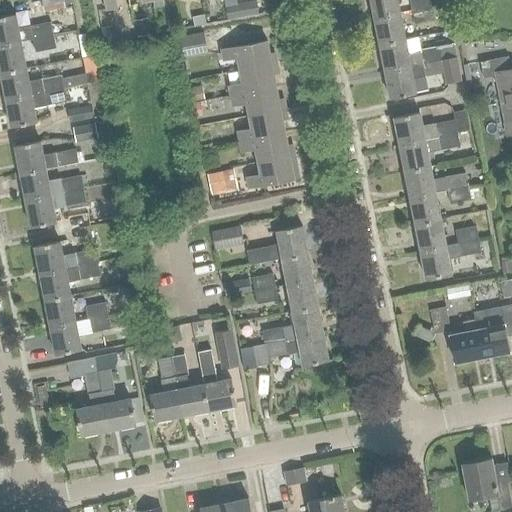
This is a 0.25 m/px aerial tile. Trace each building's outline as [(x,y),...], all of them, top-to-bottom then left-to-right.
[(43,0),(46,12),(66,8),(64,0),(43,0)] [(115,0),(104,0),(106,9),(117,7),(115,0)] [(397,0),(370,0),(374,17),(400,12),(398,1),(397,0)] [(409,0),(412,10),(432,6),(430,0),(409,0)] [(259,14),(256,1),(225,7),(227,20),(259,14)] [(432,6),(412,10),(414,24),(434,20),(432,6)] [(379,43),(405,38),(400,12),(374,17),(379,43)] [(16,13),(0,16),(0,44),(21,40),(33,38),(54,34),(51,21),(19,28),(16,13)] [(203,15),(193,17),(194,26),(205,24),(203,15)] [(151,34),(147,17),(133,20),(137,37),(151,34)] [(469,22),(461,29),(470,39),(478,31),(469,22)] [(118,40),(116,25),(101,28),(104,42),(118,40)] [(181,37),(185,57),(208,52),(204,33),(181,37)] [(54,36),(54,34),(33,38),(35,51),(56,47),(54,36)] [(379,43),(384,70),(457,56),(454,43),(420,49),(420,52),(408,55),(405,38),(379,43)] [(21,40),(0,44),(0,65),(1,72),(27,67),(21,40)] [(241,70),(277,63),(275,53),(270,54),(267,40),(223,49),(226,61),(239,58),(241,70)] [(416,92),(413,77),(425,75),(425,76),(445,72),(445,73),(447,83),(461,80),(457,56),(384,70),(390,97),(416,92)] [(511,70),(509,56),(480,62),(484,78),(497,75),(506,119),(504,120),(507,135),(511,133),(511,70)] [(230,86),(232,96),(277,87),(274,74),(279,73),(277,63),(241,70),(244,83),(230,86)] [(27,67),(1,72),(7,99),(32,94),(64,87),(65,89),(75,87),(73,76),(62,78),(62,74),(41,78),(29,80),(27,67)] [(47,105),(67,101),(65,89),(64,87),(32,94),(7,99),(12,126),(37,121),(35,107),(47,105)] [(186,89),(189,103),(199,101),(196,87),(186,89)] [(248,105),(250,116),(286,109),(284,99),(279,100),(277,87),(232,96),(234,107),(248,105)] [(203,116),(200,102),(188,105),(191,118),(203,116)] [(94,117),(91,105),(67,110),(70,122),(94,117)] [(240,132),(242,142),(285,133),(283,121),(288,120),(286,109),(250,116),(253,129),(240,132)] [(437,137),(457,133),(470,131),(466,109),(453,112),(454,120),(434,123),(423,126),(420,112),(394,118),(399,145),(437,137)] [(76,127),(78,139),(96,136),(94,124),(76,127)] [(257,149),(260,162),(295,155),(293,144),(288,145),(285,133),(242,142),(244,152),(257,149)] [(439,150),(439,151),(459,148),(457,133),(437,137),(399,145),(404,171),(431,166),(428,152),(439,150)] [(22,172),(47,167),(47,168),(79,161),(77,148),(44,154),(41,140),(16,145),(22,172)] [(220,165),(217,148),(201,151),(204,168),(220,165)] [(262,175),(248,177),(250,189),(295,180),(300,179),(297,165),(295,155),(260,162),(262,175)] [(410,198),(436,192),(467,186),(465,174),(445,177),(433,180),(431,166),(404,171),(410,198)] [(82,174),(62,178),(50,180),(47,168),(47,167),(22,172),(27,198),(85,187),(82,174)] [(221,172),(208,174),(212,196),(226,193),(221,172)] [(467,186),(436,192),(410,198),(415,224),(441,219),(438,205),(449,203),(449,205),(470,202),(467,186)] [(55,206),(87,200),(85,187),(27,198),(32,225),(58,220),(55,206)] [(420,250),(446,245),(441,219),(415,224),(420,250)] [(283,258),(309,253),(303,226),(278,231),(281,244),(268,246),(269,248),(248,252),(251,265),(283,258)] [(242,227),(213,233),(216,246),(244,241),(242,227)] [(459,244),(479,240),(476,227),(456,230),(459,244)] [(479,240),(459,244),(446,246),(446,245),(420,250),(425,277),(451,272),(449,259),(481,253),(479,240)] [(97,248),(64,254),(61,241),(36,246),(41,273),(67,268),(66,267),(79,265),(100,262),(97,248)] [(309,253),(283,258),(289,285),(314,280),(309,253)] [(511,271),(511,268),(510,260),(501,261),(503,273),(511,271)] [(102,275),(100,262),(79,265),(81,279),(102,275)] [(41,273),(47,299),(72,294),(69,281),(81,279),(79,265),(66,267),(67,268),(41,273)] [(254,279),(256,292),(277,287),(274,275),(254,279)] [(252,292),(249,278),(223,283),(226,297),(252,292)] [(314,280),(289,285),(294,312),(320,306),(314,280)] [(470,295),(468,285),(447,289),(449,299),(470,295)] [(277,287),(256,292),(259,304),(280,300),(277,287)] [(72,294),(47,299),(52,326),(77,321),(72,294)] [(89,319),(110,315),(107,301),(87,305),(89,319)] [(511,305),(473,313),(475,319),(482,357),(509,352),(506,337),(511,335),(511,305)] [(297,324),(285,327),(263,331),(266,343),(266,345),(325,333),(320,306),(294,312),(297,324)] [(450,331),(446,307),(430,310),(435,334),(450,331)] [(112,327),(110,315),(89,319),(92,331),(112,327)] [(89,319),(77,321),(52,326),(57,353),(82,348),(79,334),(92,331),(89,319)] [(475,319),(463,321),(465,331),(449,334),(454,362),(482,357),(475,319)] [(182,341),(179,326),(166,329),(169,344),(182,341)] [(97,337),(100,349),(131,341),(128,329),(97,337)] [(222,368),(238,365),(231,329),(215,332),(222,368)] [(266,343),(252,346),(256,366),(270,363),(269,358),(302,351),(305,366),(331,360),(325,333),(266,345),(266,343)] [(218,381),(212,349),(198,351),(204,384),(209,408),(236,403),(232,379),(218,381)] [(172,356),(176,377),(178,389),(183,414),(209,408),(204,384),(189,387),(187,375),(189,375),(185,354),(172,356)] [(109,355),(95,357),(97,371),(98,371),(108,428),(136,423),(131,398),(116,401),(114,389),(116,389),(112,368),(109,355)] [(162,379),(165,392),(152,394),(156,419),(183,414),(178,389),(176,377),(172,356),(159,359),(163,379),(162,379)] [(95,357),(68,363),(71,378),(84,375),(84,374),(85,374),(97,371),(95,357)] [(84,374),(84,375),(88,395),(89,394),(91,406),(76,409),(81,433),(108,428),(98,371),(97,371),(84,374)] [(496,485),(491,459),(462,464),(469,499),(489,495),(492,511),(511,507),(507,483),(496,485)] [(346,511),(343,495),(309,501),(311,511),(346,511)] [(252,511),(249,498),(226,503),(227,511),(252,511)] [(227,511),(226,503),(202,508),(202,511),(227,511)]
